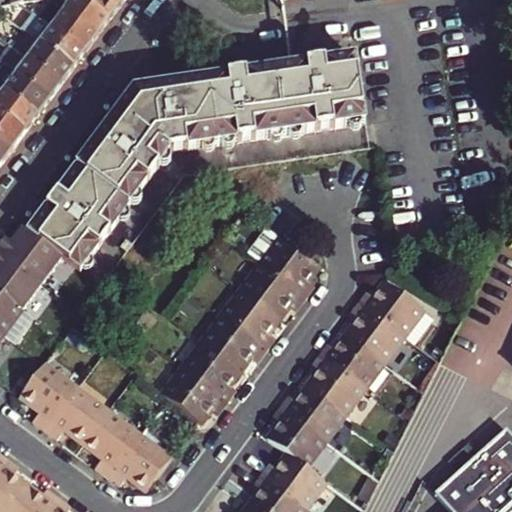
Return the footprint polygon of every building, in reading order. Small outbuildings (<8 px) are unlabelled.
[(98,38),(110,22),(81,0),(63,0),(62,1),(53,6),(64,13),(98,38)] [(81,0),(110,22),(126,0),(81,0)] [(87,54),(98,38),(64,13),(53,28),(87,54)] [(75,69),(87,54),(53,28),(52,29),(33,15),(22,31),(75,69)] [(62,86),(75,69),(22,31),(10,47),(62,86)] [(50,102),(62,86),(10,47),(0,60),(0,63),(17,76),(50,102)] [(80,274),(168,156),(365,126),(355,62),(133,94),(28,234),(63,261),(80,274)] [(39,117),(50,102),(17,76),(10,85),(4,92),(39,117)] [(0,87),(0,89),(4,92),(10,85),(5,81),(0,87)] [(0,113),(27,134),(39,117),(4,92),(0,98),(0,113)] [(0,139),(14,150),(27,134),(0,113),(0,139)] [(0,164),(2,166),(14,150),(0,139),(0,164)] [(0,247),(0,253),(43,287),(63,261),(28,234),(23,231),(13,245),(6,240),(0,247)] [(315,290),(308,285),(320,270),(269,231),(249,258),(260,267),(306,301),(315,290)] [(0,295),(24,313),(43,287),(0,253),(0,295)] [(297,314),(306,301),(260,267),(241,293),(280,323),(290,310),(297,314)] [(414,349),(435,322),(385,285),(374,299),(367,295),(358,307),(404,341),(414,349)] [(270,337),(280,323),(241,293),(221,319),(267,353),(276,341),(270,337)] [(0,336),(4,339),(24,313),(0,295),(0,336)] [(385,367),(404,341),(358,307),(349,319),(356,324),(346,337),(385,367)] [(258,366),(267,353),(221,319),(202,345),(241,375),(251,361),(258,366)] [(366,393),(385,367),(346,337),(335,352),(328,347),(320,359),(366,393)] [(231,388),(241,375),(202,345),(182,371),(228,405),(238,393),(231,388)] [(346,419),(366,393),(320,359),(310,372),(317,377),(307,390),(346,419)] [(34,425),(46,434),(79,391),(46,366),(21,398),(42,413),(34,425)] [(220,417),(228,405),(182,371),(161,398),(201,428),(213,412),(220,417)] [(327,445),(346,419),(307,390),(297,404),(290,399),(281,411),(327,445)] [(66,431),(86,446),(110,414),(79,391),(46,434),(58,443),(66,431)] [(307,471),(327,445),(281,411),(272,423),(278,428),(268,442),(287,456),(307,471)] [(108,481),(141,438),(110,414),(86,446),(105,461),(97,472),(108,481)] [(511,511),(511,434),(438,492),(450,507),(458,511),(511,511)] [(150,494),(161,479),(174,462),(141,438),(108,481),(121,491),(129,479),(150,494)] [(307,511),(327,486),(307,471),(287,456),(276,471),(270,467),(261,478),(307,511)] [(0,511),(10,511),(29,488),(14,477),(19,470),(8,461),(0,471),(0,511)] [(252,511),(307,511),(261,478),(252,491),(258,495),(248,508),(252,511)] [(10,511),(52,511),(61,501),(49,492),(43,499),(29,488),(10,511)] [(52,511),(69,511),(72,510),(61,501),(52,511)]
